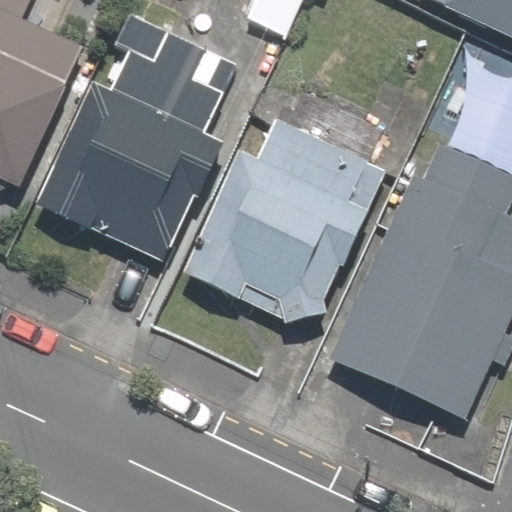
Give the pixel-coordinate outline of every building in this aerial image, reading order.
[(0,0),(0,175),(60,48),(13,26),(25,0),(0,0)] [(246,0),(233,27),(275,48),(299,0),(246,0)] [(511,0),(394,0),(511,51),(511,0)] [(198,133),(215,97),(189,84),(205,51),(162,30),(146,62),(124,51),(103,95),(93,90),(31,219),(151,278),(217,142),(198,133)] [(233,153),(172,275),(302,340),(385,175),(361,163),(380,125),(302,87),(286,120),(257,106),(249,121),(263,128),(247,160),(233,153)] [(511,187),(511,181),(432,144),(415,180),(404,174),(317,358),(448,419),(511,282),(511,219),(500,214),(511,187)]
